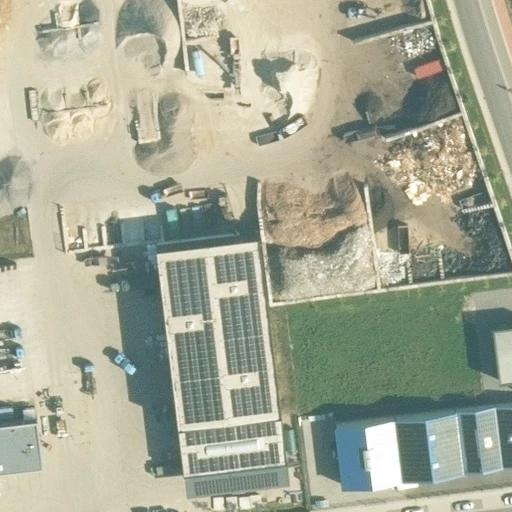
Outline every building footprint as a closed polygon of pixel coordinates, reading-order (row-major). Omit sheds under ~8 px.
[(258,229),(155,242),(186,490),(289,477),(258,229)] [(511,321),(491,324),(498,380),(511,378),(511,321)] [(511,402),(455,409),(462,469),(511,462),(511,402)] [(455,409),(394,416),(402,477),(462,469),(455,409)] [(402,477),(394,416),(335,424),(342,484),(402,477)] [(0,420),(0,466),(41,462),(37,417),(0,420)]
